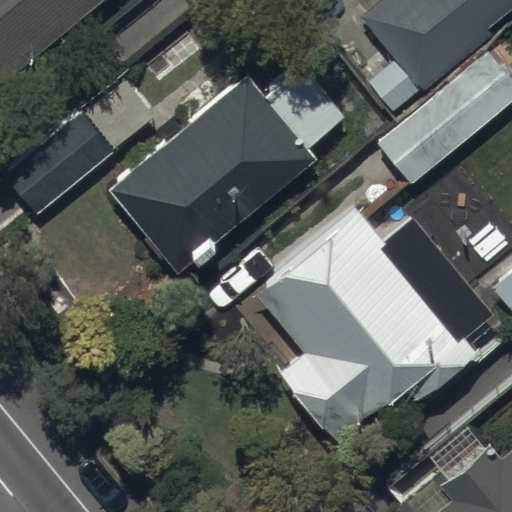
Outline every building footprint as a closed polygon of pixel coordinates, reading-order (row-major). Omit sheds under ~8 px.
[(71,0),(0,0),(0,51),(3,56),(71,0)] [(362,0),(359,2),(394,43),(365,68),(392,99),(422,73),(425,77),(489,22),(484,15),(501,0),(362,0)] [(511,67),(483,34),(375,126),(409,165),(511,77),(511,67)] [(262,76),(241,53),(105,168),(148,218),(144,221),(175,256),(313,139),(304,129),(341,98),(297,47),(262,76)] [(111,137),(78,95),(1,156),(34,198),(111,137)] [(487,295),(407,198),(383,218),(354,182),(248,267),(300,332),(278,350),(334,418),(402,363),(412,376),(471,328),(461,316),(487,295)] [(511,250),(489,270),(511,297),(511,250)] [(511,511),(511,424),(498,436),(483,418),(394,492),(409,510),(407,511),(511,511)]
